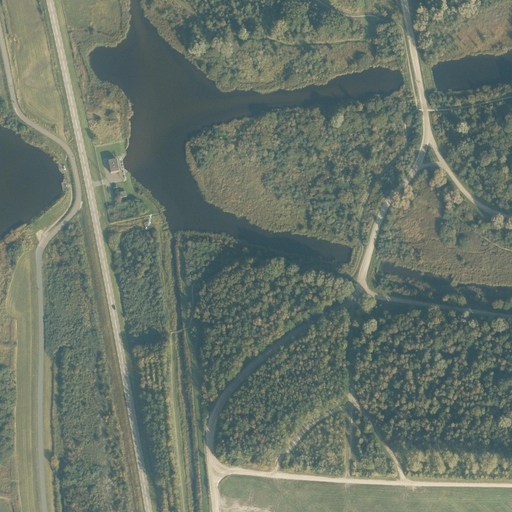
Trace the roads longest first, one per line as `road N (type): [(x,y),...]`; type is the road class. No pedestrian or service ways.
road 1 (primary): [(148,511),(48,0)]
road 2 (unclassified): [(44,511),(38,255),(79,195),(66,147),(17,110),(0,31)]
road 3 (track): [(213,468),(511,487)]
road 4 (track): [(511,220),(476,201),(442,163),(428,164),(393,196),(367,267)]
road 5 (track): [(218,402),(277,346),(360,292)]
road 6 (track): [(360,292),(511,316)]
